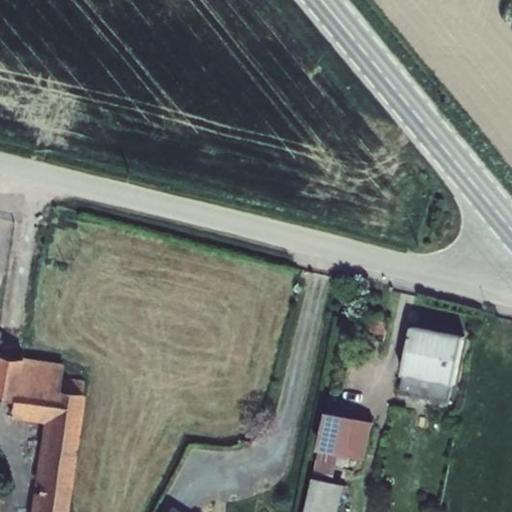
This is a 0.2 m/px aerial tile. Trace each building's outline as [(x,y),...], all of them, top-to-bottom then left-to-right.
[(0,369),(3,352),(8,327),(0,325),(0,369)] [(476,345),(425,334),(411,400),(461,411),(476,345)] [(0,369),(0,393),(23,398),(31,358),(18,355),(3,352),(0,369)] [(80,511),(102,383),(77,379),(79,367),(31,358),(23,398),(20,416),(57,422),(41,511),(80,511)] [(380,428),(334,418),(325,458),(359,466),(371,468),(380,428)] [(349,511),(359,466),(325,458),(314,508),(334,511),(349,511)]
